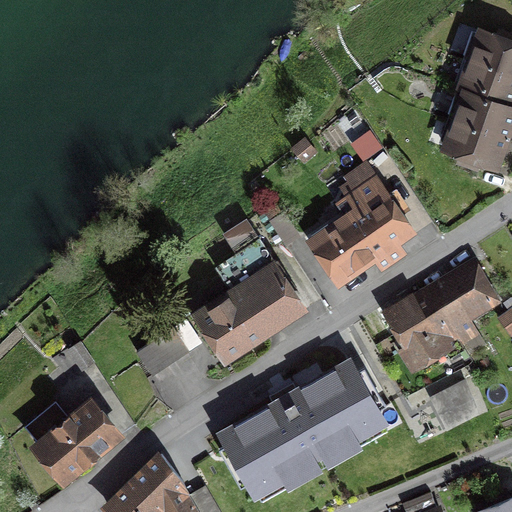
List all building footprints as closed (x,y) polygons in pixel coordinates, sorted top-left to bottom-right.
[(511,33),(500,29),(497,36),(481,30),(471,59),(511,73),(511,33)] [(460,88),(466,90),(511,106),(511,105),(511,103),(511,73),(471,59),(460,88)] [(511,106),(466,90),(455,118),(506,136),(511,119),(511,105),(511,106)] [(479,159),(496,165),(506,136),(455,118),(445,147),(461,153),(459,160),(477,166),(479,159)] [(349,216),(309,245),(336,283),(373,257),(380,268),(399,255),(392,246),(411,232),(365,168),(344,183),(354,197),(341,206),(349,216)] [(288,245),(298,239),(285,218),(274,225),(288,245)] [(241,252),(221,265),(241,295),(202,320),(224,354),(300,304),(246,221),(229,232),(241,252)] [(474,265),(419,295),(447,346),(473,332),(465,318),(495,303),(474,265)] [(411,366),(447,346),(419,295),(383,314),(411,366)] [(511,335),(511,307),(509,310),(497,317),(511,337),(511,335)] [(184,323),(136,354),(150,375),(197,343),(184,323)] [(69,348),(83,369),(94,362),(80,341),(69,348)] [(377,411),(349,361),(223,432),(251,482),(286,462),(291,471),(313,459),(318,468),(331,461),(326,452),(347,439),(342,430),(377,411)] [(472,398),(465,379),(431,397),(440,414),(472,398)] [(33,451),(61,483),(118,436),(91,403),(33,451)] [(199,511),(197,507),(190,494),(182,480),(162,453),(109,505),(115,511),(199,511)] [(220,511),(205,486),(190,494),(197,507),(199,511),(220,511)] [(511,511),(511,499),(482,511),(511,511)]
